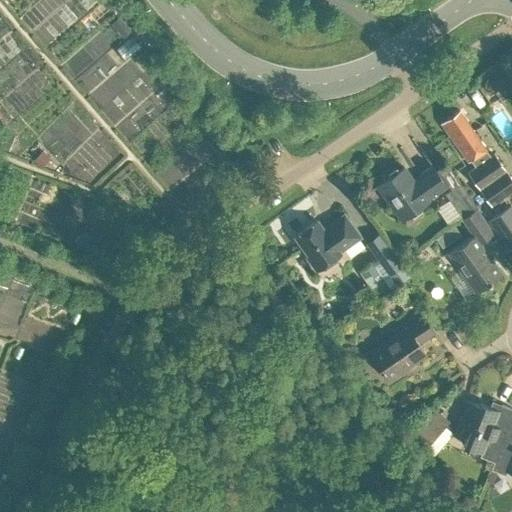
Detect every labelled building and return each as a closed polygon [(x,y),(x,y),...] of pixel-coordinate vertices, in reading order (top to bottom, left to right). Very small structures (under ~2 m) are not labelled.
[(103,0),(101,2),(108,9),(113,4),(108,0),(103,0)] [(119,16),(111,22),(122,35),(130,29),(119,16)] [(160,56),(153,49),(146,56),(153,63),(160,56)] [(161,59),(154,65),(163,76),(171,69),(161,59)] [(444,119),(440,122),(467,161),(468,160),(473,167),(468,170),(490,200),(511,184),(511,176),(494,152),(486,157),(481,151),(485,149),(458,109),(444,119)] [(12,136),(4,133),(0,143),(0,146),(8,149),(12,136)] [(41,151),(33,158),(40,165),(47,157),(41,151)] [(445,184),(435,170),(432,165),(412,179),(403,165),(376,184),(401,218),(427,199),(426,198),(445,184)] [(444,193),(461,217),(475,207),(477,206),(460,182),(444,193)] [(0,192),(0,205),(5,208),(9,196),(0,192)] [(486,218),(507,248),(511,244),(511,206),(509,202),(486,218)] [(475,207),(461,217),(472,233),(447,251),(474,291),(501,272),(479,241),(492,232),(475,207)] [(306,255),(316,269),(339,252),(338,250),(359,235),(343,214),(327,225),(328,227),(323,230),(315,219),(294,234),(308,254),(306,255)] [(146,218),(138,226),(145,233),(153,226),(146,218)] [(454,225),(436,238),(441,246),(460,234),(454,225)] [(81,233),(77,244),(91,251),(96,240),(81,233)] [(365,241),(379,260),(390,253),(376,233),(365,241)] [(359,270),(375,293),(388,284),(372,260),(359,270)] [(0,284),(8,287),(11,279),(0,274),(0,284)] [(411,302),(404,291),(396,296),(403,308),(411,302)] [(418,342),(434,331),(426,319),(420,309),(391,329),(395,334),(370,351),(381,367),(379,368),(382,372),(383,371),(387,378),(424,353),(418,342)] [(32,402),(38,388),(26,383),(20,396),(32,402)] [(480,477),(486,479),(511,412),(511,406),(492,399),(489,405),(479,401),(478,404),(467,400),(456,428),(466,432),(462,443),(481,450),(479,455),(492,460),(489,468),(485,466),(480,477)] [(432,411),(411,435),(423,450),(447,423),(432,411)] [(511,412),(486,479),(492,482),(496,470),(504,473),(506,469),(511,470),(511,414),(511,415),(511,413),(511,412)]
